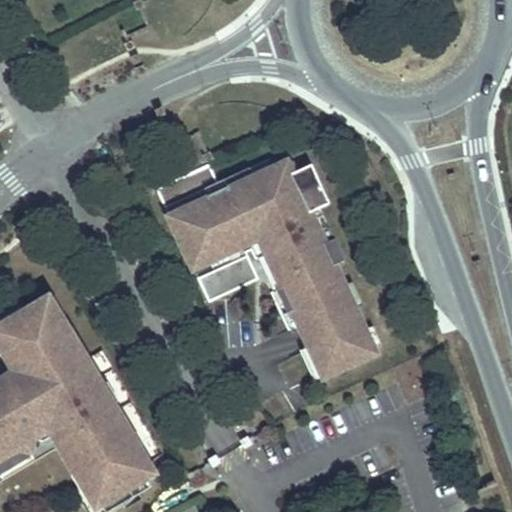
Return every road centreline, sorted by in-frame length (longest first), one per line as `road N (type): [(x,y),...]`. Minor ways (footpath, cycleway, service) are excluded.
road 1 (secondary): [(369,104),(414,161),(511,427)]
road 2 (residential): [(45,153),(232,449)]
road 3 (secondary): [(511,300),(477,135),(482,67)]
road 4 (residential): [(168,81),(264,66),(331,83)]
road 5 (residential): [(168,81),(45,153)]
road 6 (residential): [(279,0),(247,35),(168,81)]
road 7 (secondary): [(369,104),(419,106),(465,85),(482,67)]
